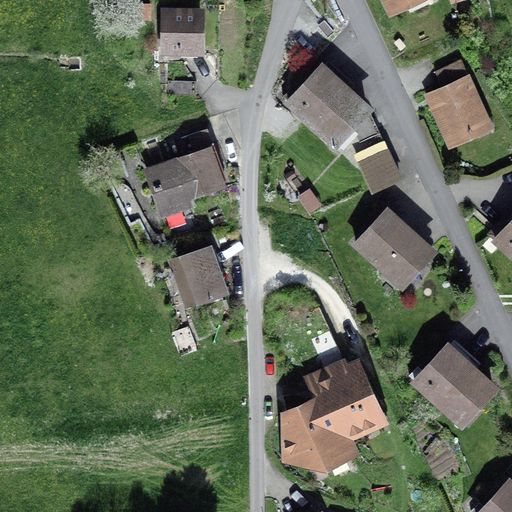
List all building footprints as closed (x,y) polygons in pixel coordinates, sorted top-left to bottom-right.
[(166,12),(165,49),(199,49),(199,12),(166,12)] [(434,71),(440,84),(466,72),(460,59),(434,71)] [(288,101),(332,142),(366,105),(322,64),(288,101)] [(472,129),(471,126),(485,119),(467,79),(430,96),(449,139),(472,129)] [(168,80),(167,94),(196,95),(196,81),(168,80)] [(201,130),(174,140),(181,160),(148,172),(162,211),(188,202),(185,194),(219,182),(201,130)] [(373,189),(405,176),(390,143),(359,157),(373,189)] [(400,283),(413,268),(409,264),(427,245),(386,208),(355,242),(400,283)] [(511,219),(495,239),(511,254),(511,219)] [(172,263),(185,301),(221,289),(207,251),(172,263)] [(414,380),(458,420),(492,383),(448,343),(414,380)] [(350,449),(344,435),(378,420),(360,376),(362,372),(357,370),(354,364),(317,381),(324,398),(284,416),(291,431),(285,437),(286,446),(290,450),(296,451),(310,446),(318,463),(350,449)] [(511,511),(511,481),(509,479),(478,511),(511,511)]
